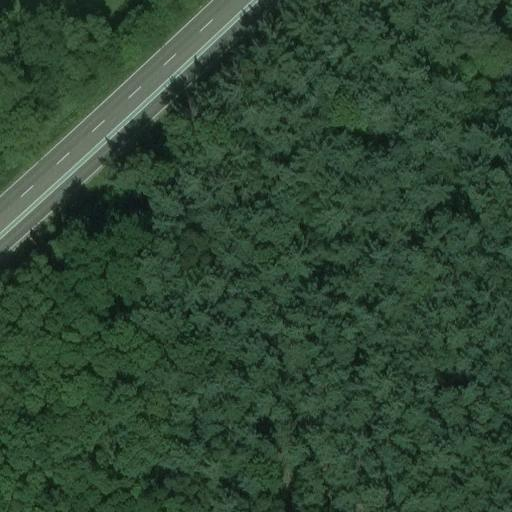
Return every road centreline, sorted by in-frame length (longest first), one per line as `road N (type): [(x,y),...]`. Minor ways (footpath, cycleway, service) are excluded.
road 1 (trunk): [(0,240),(263,0)]
road 2 (trunk): [(228,0),(0,214)]
